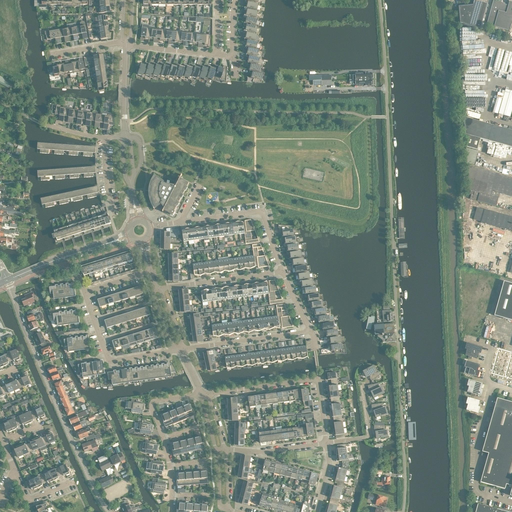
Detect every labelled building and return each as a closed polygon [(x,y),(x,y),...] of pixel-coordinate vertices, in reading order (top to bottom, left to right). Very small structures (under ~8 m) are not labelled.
[(245,7),(259,10),(257,9),(258,6),(259,6),(260,3),(248,0),(245,0),(244,2),(247,3),(246,7),(245,7)] [(487,4),(474,0),(473,5),(458,6),(460,23),(480,29),(487,4)] [(493,0),(487,24),(494,26),(510,31),(511,22),(511,1),(509,1),(508,5),(505,4),(505,3),(503,2),(503,4),(501,3),(501,1),(499,0),(498,1),(493,0)] [(244,14),(259,18),(256,17),(257,13),(258,13),(259,10),(245,7),(244,10),(246,10),(245,14),(244,14)] [(244,22),(258,25),(259,25),(256,25),(257,21),(258,21),(259,18),(244,14),(243,18),(246,18),(245,22),(244,22)] [(77,24),(76,25),(77,35),(78,34),(82,34),(83,34),(84,39),(87,38),(87,39),(88,39),(85,22),(80,23),(80,26),(77,27),(77,24)] [(244,29),(244,30),(259,33),(256,32),(257,28),(258,29),(258,25),(244,22),(243,25),(246,26),(245,30),(244,29)] [(148,39),(150,25),(142,24),(141,36),(145,36),(145,39),(148,39)] [(75,27),(67,28),(69,36),(73,35),(74,36),(75,41),(78,40),(78,41),(79,40),(78,34),(77,35),(76,25),(75,25),(75,27)] [(153,37),(156,38),(157,29),(150,28),(151,25),(150,25),(148,39),(152,39),(153,37)] [(60,38),(58,28),(55,28),(56,30),(49,31),(49,32),(46,32),(47,40),(55,38),(56,39),(57,44),(60,43),(60,44),(61,44),(60,38)] [(59,28),(58,28),(60,38),(64,37),(65,38),(66,42),(69,42),(70,42),(69,36),(67,28),(59,30),(59,28)] [(159,40),(163,41),(165,28),(164,28),(164,30),(157,29),(156,38),(160,38),(159,40)] [(167,39),(171,39),(172,31),(165,30),(166,28),(165,28),(163,41),(167,41),(167,39)] [(174,42),(178,42),(180,29),(179,29),(179,31),(172,31),(171,39),(175,40),(174,42)] [(182,41),(186,41),(187,32),(180,32),(181,29),(180,29),(178,42),(182,43),(182,41)] [(245,37),(245,38),(259,41),(256,40),(257,36),(258,36),(259,33),(244,30),(243,33),(246,33),(245,37)] [(189,44),(193,44),(195,31),(194,31),(194,33),(187,32),(186,41),(190,41),(189,44)] [(197,42),(201,43),(202,34),(195,33),(195,31),(193,44),(197,44),(197,42)] [(202,34),(201,43),(204,43),(204,45),(208,46),(209,35),(210,33),(209,33),(208,35),(202,34)] [(246,41),(245,45),(260,49),(256,48),(257,44),(258,44),(259,41),(245,38),(244,41),(246,41)] [(247,49),(246,53),(261,57),(257,56),(258,52),(259,52),(260,49),(245,45),(245,46),(245,49),(247,49)] [(479,46),(461,46),(461,54),(472,55),(472,50),(479,50),(479,46)] [(507,78),(511,80),(511,62),(511,57),(506,55),(507,53),(497,50),(496,52),(493,51),(490,59),(497,61),(493,73),(507,77),(507,78)] [(248,57),(247,61),(263,65),(258,64),(259,60),(260,60),(261,57),(246,53),(246,54),(247,54),(246,57),(248,57)] [(79,61),(75,62),(77,75),(78,74),(78,72),(85,71),(83,63),(79,63),(79,61)] [(250,65),(249,69),(264,73),(260,72),(261,68),(262,68),(263,65),(247,61),(247,62),(248,62),(247,65),(250,65)] [(72,65),(68,65),(70,74),(76,73),(77,75),(75,62),(71,63),(72,65)] [(142,77),(145,78),(149,64),(146,63),(145,65),(141,64),(140,66),(137,65),(136,73),(136,72),(138,73),(138,74),(142,76),(142,77)] [(149,77),(153,78),(157,64),(154,63),(153,65),(149,64),(145,78),(146,75),(150,76),(149,77)] [(157,77),(160,78),(165,64),(162,63),(161,66),(157,64),(153,78),(154,75),(157,76),(157,77)] [(63,77),(60,64),(57,65),(57,67),(53,68),(55,76),(62,75),(62,77),(63,77)] [(64,64),(60,64),(63,77),(63,75),(70,74),(68,65),(65,66),(64,64)] [(165,78),(168,79),(172,65),(169,64),(169,66),(165,65),(165,64),(160,78),(161,75),(165,77),(165,78)] [(173,78),(176,79),(180,65),(177,64),(176,66),(172,65),(173,65),(172,65),(168,79),(169,76),(173,77),(173,78)] [(180,79),(184,80),(188,65),(185,64),(184,67),(180,65),(176,79),(177,76),(181,77),(180,79)] [(188,79),(191,80),(196,66),(193,65),(192,67),(188,66),(188,65),(184,80),(185,77),(188,78),(188,79)] [(196,79),(199,80),(203,66),(200,65),(200,67),(196,66),(191,80),(192,77),(196,78),(196,79)] [(204,80),(207,81),(211,66),(208,65),(207,68),(203,67),(204,66),(203,66),(199,80),(200,77),(204,78),(204,80)] [(219,66),(214,81),(215,81),(216,77),(220,78),(219,80),(226,82),(227,66),(224,65),(223,68),(219,66)] [(211,80),(214,81),(219,66),(219,67),(216,66),(215,68),(211,67),(211,66),(207,81),(208,78),(212,79),(211,80)] [(264,73),(249,69),(249,70),(250,70),(249,73),(251,73),(250,78),(253,78),(253,82),(260,82),(259,82),(260,80),(261,80),(262,76),(264,76),(264,73)] [(0,82),(8,87),(11,88),(11,87),(14,89),(17,83),(14,82),(13,83),(0,76),(0,82)] [(499,114),(510,117),(511,110),(511,91),(505,89),(499,114)] [(63,122),(64,116),(66,106),(63,106),(63,108),(56,107),(57,106),(56,106),(56,107),(53,106),(51,114),(60,115),(60,116),(59,121),(63,121),(63,122)] [(72,123),(73,118),(74,110),(66,108),(67,106),(66,106),(64,116),(68,117),(69,118),(68,122),(72,123)] [(81,125),(82,119),(84,109),(84,108),(81,107),(80,111),(74,110),(73,118),(77,118),(78,119),(77,124),(81,124),(81,125)] [(90,127),(91,121),(92,113),(84,112),(85,110),(84,109),(82,119),(86,120),(87,121),(86,125),(90,126),(89,127),(90,127)] [(99,128),(100,122),(101,113),(100,112),(100,115),(92,113),(91,121),(95,122),(96,123),(95,127),(98,128),(99,128)] [(111,114),(102,112),(101,113),(100,122),(104,123),(105,124),(104,129),(107,129),(107,130),(108,130),(109,124),(113,125),(112,117),(110,116),(111,114)] [(464,119),(466,147),(477,150),(480,139),(511,147),(511,130),(464,117),(464,119)] [(88,146),(87,156),(92,156),(92,153),(95,153),(96,147),(95,147),(95,148),(92,148),(92,147),(88,146)] [(466,148),(467,163),(474,165),(478,151),(466,148)] [(470,199),(477,201),(496,206),(498,198),(490,196),(492,191),(511,197),(511,177),(468,165),(468,167),(469,190),(471,191),(470,194),(471,195),(470,199)] [(45,180),(45,171),(40,171),(40,172),(38,172),(38,171),(37,171),(38,177),(41,177),(41,180),(45,180)] [(151,204),(152,205),(152,207),(153,208),(154,209),(161,204),(162,205),(160,206),(162,208),(163,207),(164,208),(162,212),(163,212),(163,210),(171,214),(172,211),(174,211),(178,205),(176,204),(178,200),(180,201),(189,183),(180,178),(182,175),(176,186),(169,185),(169,182),(167,181),(167,184),(163,183),(164,182),(156,176),(156,177),(153,182),(151,181),(150,182),(150,184),(149,185),(149,186),(151,187),(151,192),(149,192),(149,193),(149,194),(149,195),(149,197),(149,198),(151,198),(153,203),(151,204)] [(94,187),(90,188),(92,197),(96,197),(96,193),(99,192),(97,186),(97,188),(94,188),(94,187)] [(86,190),(83,191),(84,196),(87,195),(88,198),(92,197),(90,188),(86,189),(86,190)] [(80,190),(76,191),(78,201),(82,200),(81,196),(84,196),(83,191),(80,191),(80,190)] [(72,193),(69,194),(70,199),(73,198),(74,201),(78,201),(76,191),(72,192),(72,193)] [(66,193),(62,194),(64,204),(68,203),(67,199),(70,199),(69,194),(66,194),(66,193)] [(58,196),(55,197),(56,202),(59,201),(60,205),(64,204),(62,194),(57,195),(58,196)] [(52,196),(48,197),(50,207),(54,206),(53,202),(56,202),(55,197),(52,197),(52,196)] [(50,207),(48,197),(43,198),(44,199),(41,200),(41,199),(42,205),(45,204),(45,208),(50,207)] [(473,219),(481,221),(484,209),(477,207),(473,219)] [(484,209),(481,221),(480,222),(511,231),(511,216),(484,209)] [(104,213),(102,214),(107,227),(109,227),(108,224),(111,223),(107,212),(104,213)] [(101,216),(98,217),(101,227),(103,226),(104,228),(107,227),(102,214),(101,214),(101,216)] [(94,216),(93,217),(97,230),(99,230),(99,227),(101,227),(98,217),(95,218),(94,216)] [(92,219),(88,220),(91,230),(93,229),(94,231),(97,230),(93,217),(91,217),(92,219)] [(84,219),(83,220),(87,234),(90,233),(89,230),(91,230),(88,220),(85,221),(84,219)] [(82,222),(78,223),(81,233),(84,232),(84,234),(87,234),(83,220),(82,220),(82,222)] [(243,223),(244,233),(246,244),(259,242),(260,242),(259,242),(258,239),(252,240),(251,231),(255,230),(251,220),(245,221),(245,222),(243,223)] [(72,225),(69,226),(72,236),(74,235),(75,237),(77,237),(73,223),(72,223),(72,225)] [(75,223),(73,223),(77,237),(80,236),(79,233),(81,233),(78,223),(75,224),(75,223)] [(281,236),(281,237),(296,235),(296,234),(293,235),(293,231),(294,231),(293,226),(278,225),(279,233),(282,232),(282,236),(281,236)] [(59,229),(62,239),(64,238),(65,241),(68,240),(63,226),(62,227),(63,228),(59,229)] [(65,226),(63,226),(68,240),(70,239),(70,236),(72,236),(69,226),(65,227),(65,226)] [(57,240),(62,239),(59,229),(54,231),(55,234),(53,234),(54,239),(56,238),(57,240)] [(284,244),(298,242),(296,242),(295,238),(296,238),(296,235),(281,237),(282,240),(284,239),(285,243),(284,244)] [(286,251),(301,249),(298,249),(298,245),(299,245),(298,242),(284,244),(284,247),(287,247),(287,251),(286,251)] [(252,245),(254,256),(255,266),(260,266),(260,267),(269,266),(265,256),(259,257),(258,251),(263,250),(261,247),(260,244),(252,245)] [(289,258),(304,256),(301,256),(300,253),(301,252),(301,249),(286,251),(287,254),(289,254),(290,258),(289,258)] [(125,253),(129,265),(133,263),(130,251),(129,251),(125,253)] [(125,253),(120,254),(124,266),(128,264),(128,265),(129,265),(125,253)] [(120,254),(115,256),(119,267),(124,266),(120,254)] [(115,256),(110,257),(114,268),(114,269),(119,267),(115,256)] [(292,265),(292,266),(307,264),(307,263),(304,264),(303,260),(304,260),(304,256),(289,258),(290,261),(292,261),(292,265)] [(110,257),(105,259),(109,270),(114,268),(110,257)] [(105,259),(100,260),(104,271),(109,270),(105,259)] [(96,262),(99,273),(104,272),(104,271),(100,260),(96,262)] [(96,262),(91,263),(94,275),(99,273),(96,262)] [(91,263),(86,265),(89,274),(93,272),(94,275),(91,263)] [(295,272),(295,273),(310,271),(310,270),(306,271),(306,267),(307,267),(307,264),(292,266),(292,269),(295,268),(295,272)] [(298,279),(298,280),(313,278),(309,278),(309,274),(310,274),(310,271),(295,273),(295,276),(298,275),(298,279)] [(301,287),(316,285),(313,285),(312,281),(313,281),(313,278),(298,280),(298,283),(301,283),(301,287)] [(267,281),(268,293),(270,304),(284,303),(283,302),(282,300),(282,299),(276,300),(275,291),(279,291),(275,280),(269,281),(269,283),(267,283),(267,281)] [(511,283),(504,281),(494,315),(511,320),(511,283)] [(59,297),(57,285),(55,285),(55,286),(49,287),(50,294),(51,294),(50,294),(53,293),(54,298),(59,297),(59,298),(59,297)] [(304,294),(305,294),(319,292),(316,292),(315,288),(316,288),(316,285),(301,287),(302,290),(304,290),(305,294),(304,294)] [(141,286),(133,288),(136,296),(136,298),(144,296),(141,286)] [(133,288),(126,290),(129,298),(136,296),(133,288)] [(126,290),(119,293),(121,300),(129,298),(126,290)] [(23,301),(22,302),(24,306),(28,304),(28,305),(32,304),(31,303),(34,302),(32,296),(34,296),(32,292),(26,295),(27,298),(23,300),(23,301)] [(307,297),(308,301),(323,299),(319,299),(318,295),(320,295),(319,292),(305,294),(305,297),(307,297)] [(119,293),(112,295),(114,303),(121,300),(119,293)] [(112,295),(105,297),(107,305),(114,303),(112,295)] [(107,305),(105,297),(97,299),(100,307),(107,305)] [(311,304),(311,308),(326,306),(323,306),(322,303),(323,302),(323,299),(308,301),(308,304),(311,304)] [(276,305),(278,316),(279,328),(279,327),(284,326),(284,328),(293,326),(289,316),(283,317),(282,311),(287,310),(285,307),(284,304),(276,305)] [(314,311),(315,315),(330,313),(326,314),(326,310),(327,309),(326,306),(311,308),(312,308),(312,311),(314,311)] [(148,307),(140,309),(143,317),(150,314),(148,307)] [(140,309),(133,311),(136,319),(143,317),(140,309)] [(63,324),(61,311),(59,312),(59,313),(53,314),(54,321),(54,320),(57,320),(57,325),(58,325),(63,324)] [(133,311),(126,313),(128,321),(136,319),(133,311)] [(384,312),(384,315),(385,322),(393,321),(392,313),(391,314),(391,311),(384,312)] [(126,313),(119,316),(121,323),(128,321),(126,313)] [(318,318),(319,322),(334,320),(330,321),(329,317),(330,317),(330,313),(315,315),(315,316),(315,315),(316,318),(318,318)] [(27,316),(27,317),(27,318),(27,319),(28,319),(29,322),(35,320),(35,321),(40,319),(38,316),(34,317),(33,314),(27,316)] [(119,316),(112,318),(114,326),(121,323),(119,316)] [(114,326),(112,318),(104,320),(107,328),(114,326)] [(322,325),(323,329),(338,327),(334,328),(333,324),(334,324),(334,320),(319,322),(319,323),(320,325),(322,325)] [(28,325),(30,331),(32,330),(34,334),(38,332),(37,330),(36,328),(39,327),(36,321),(28,325)] [(375,335),(377,335),(377,336),(378,337),(382,340),(383,343),(396,342),(394,324),(380,325),(373,325),(375,335)] [(487,325),(483,337),(488,338),(492,327),(487,325)] [(155,327),(148,330),(151,340),(158,338),(155,327)] [(326,336),(326,337),(341,335),(341,334),(338,335),(337,331),(338,331),(338,327),(323,329),(323,330),(323,333),(326,332),(326,336)] [(148,330),(141,332),(144,342),(151,340),(148,330)] [(33,336),(38,346),(42,344),(43,347),(50,344),(49,341),(45,342),(41,332),(33,336)] [(141,332),(134,334),(137,344),(144,342),(141,332)] [(126,336),(129,344),(130,347),(137,344),(134,334),(126,336)] [(327,344),(342,342),(341,342),(340,338),(342,338),(341,335),(326,337),(327,340),(329,339),(330,343),(327,344)] [(126,336),(119,339),(122,346),(129,344),(126,336)] [(74,350),(72,337),(70,338),(70,339),(64,340),(65,347),(65,346),(68,346),(68,351),(69,351),(69,350),(74,350)] [(122,346),(119,339),(112,341),(114,349),(122,346)] [(342,342),(327,344),(328,347),(330,347),(331,351),(334,351),(334,353),(341,353),(340,350),(342,350),(341,345),(343,345),(342,342)] [(467,349),(465,355),(477,358),(478,355),(479,355),(478,355),(479,353),(481,353),(482,347),(467,342),(465,349),(467,349)] [(41,349),(43,355),(49,352),(49,353),(52,352),(50,346),(41,349)] [(511,351),(498,348),(491,373),(511,378),(511,351)] [(10,351),(7,352),(10,359),(13,358),(14,361),(16,360),(16,361),(17,360),(18,362),(22,361),(19,356),(16,350),(11,352),(10,351)] [(5,354),(0,356),(0,357),(4,366),(7,365),(7,364),(9,363),(8,360),(10,359),(7,352),(8,353),(5,355),(5,354)] [(464,373),(478,377),(480,371),(478,370),(480,364),(466,360),(464,367),(466,367),(464,373)] [(88,375),(86,362),(84,363),(84,364),(78,365),(79,372),(80,372),(79,371),(82,371),(83,376),(83,375),(88,375)] [(55,366),(48,368),(50,374),(57,371),(57,372),(58,372),(63,370),(62,368),(61,368),(60,367),(56,369),(55,366)] [(363,371),(365,375),(366,377),(369,376),(370,377),(369,378),(372,381),(381,375),(378,371),(377,373),(376,372),(373,366),(365,370),(363,371)] [(118,383),(116,370),(113,370),(113,372),(107,373),(108,379),(109,379),(111,379),(112,384),(113,384),(112,383),(117,383),(118,383)] [(331,380),(331,383),(338,382),(337,378),(336,372),(332,373),(331,370),(325,371),(325,380),(331,380)] [(22,380),(20,381),(23,389),(23,387),(25,386),(31,384),(28,378),(29,377),(26,372),(23,374),(24,376),(23,376),(23,377),(22,377),(21,377),(22,380)] [(51,375),(53,380),(61,377),(60,374),(59,375),(58,372),(57,372),(51,375)] [(469,386),(467,392),(471,393),(470,395),(474,396),(475,394),(481,396),(483,390),(481,389),(482,383),(468,379),(467,386),(469,386)] [(14,380),(10,381),(15,391),(19,389),(20,390),(23,389),(20,381),(17,382),(16,380),(14,381),(14,380)] [(6,387),(4,388),(6,394),(9,393),(15,391),(10,381),(7,383),(6,384),(5,384),(6,387)] [(54,384),(56,389),(63,386),(61,381),(54,384)] [(326,386),(328,392),(338,391),(338,385),(338,382),(331,383),(332,386),(326,386)] [(368,386),(369,390),(372,389),(372,391),(371,392),(373,396),(374,398),(377,396),(384,393),(381,387),(379,388),(379,387),(378,383),(368,386)] [(56,389),(59,394),(65,391),(63,386),(56,389)] [(299,389),(293,390),(295,401),(295,399),(303,398),(303,401),(302,390),(299,390),(299,389)] [(59,394),(61,400),(68,397),(65,391),(59,394)] [(330,397),(331,401),(340,400),(338,391),(328,392),(329,397),(330,397)] [(227,402),(228,404),(237,404),(239,403),(239,396),(234,396),(234,398),(227,399),(226,399),(226,402),(227,402)] [(61,400),(63,405),(72,401),(71,399),(69,400),(68,397),(61,400)] [(478,406),(480,401),(468,397),(466,404),(468,404),(466,410),(478,413),(480,407),(478,406)] [(511,402),(497,398),(482,451),(488,453),(480,482),(505,489),(506,484),(511,485),(511,486),(510,495),(511,495),(511,402)] [(125,408),(130,409),(133,409),(132,412),(143,414),(142,414),(143,408),(144,409),(145,404),(142,404),(142,403),(137,401),(137,400),(136,400),(136,403),(126,401),(125,408)] [(328,405),(330,411),(341,409),(340,404),(341,403),(340,400),(331,401),(331,402),(334,401),(334,404),(328,405)] [(63,405),(65,410),(72,407),(71,404),(73,403),(72,401),(63,405)] [(371,405),(372,409),(375,409),(375,411),(374,411),(375,415),(376,417),(380,416),(387,414),(385,408),(383,408),(382,407),(383,407),(382,403),(371,405)] [(181,406),(182,407),(187,418),(186,418),(195,415),(193,409),(191,410),(189,404),(185,406),(184,405),(181,406)] [(72,407),(65,410),(68,416),(74,413),(77,412),(75,406),(72,407)] [(35,410),(33,411),(35,417),(38,416),(39,418),(41,417),(41,418),(42,418),(43,420),(46,418),(44,413),(43,413),(41,407),(35,410)] [(174,409),(175,410),(180,421),(186,418),(187,418),(182,407),(178,409),(177,408),(174,409)] [(69,419),(71,424),(79,421),(78,418),(87,415),(89,413),(88,409),(76,415),(76,416),(69,419)] [(333,415),(333,420),(343,419),(343,418),(342,418),(341,409),(330,411),(332,415),(333,415)] [(167,412),(168,413),(173,424),(173,423),(179,421),(180,421),(175,410),(172,411),(172,410),(167,412)] [(30,412),(25,414),(29,424),(32,422),(32,421),(33,421),(34,421),(33,418),(35,417),(33,411),(30,412)] [(166,427),(166,426),(172,424),(173,424),(168,413),(165,414),(165,413),(160,415),(165,427),(166,427)] [(18,414),(16,415),(19,424),(22,423),(23,425),(25,424),(25,425),(29,424),(25,414),(19,416),(18,414)] [(16,415),(8,419),(13,430),(16,429),(16,428),(18,428),(18,427),(17,425),(19,424),(16,415)] [(13,430),(8,419),(0,422),(0,423),(3,431),(6,429),(7,432),(9,431),(9,432),(13,430)] [(331,423),(333,429),(343,428),(343,422),(343,419),(333,420),(336,420),(337,422),(331,423)] [(85,420),(81,422),(73,425),(75,431),(82,428),(81,425),(86,422),(85,420)] [(139,423),(138,429),(141,430),(141,433),(140,433),(152,435),(152,434),(151,434),(152,429),(153,429),(153,425),(150,424),(145,422),(145,421),(144,424),(139,423)] [(299,427),(300,438),(306,437),(305,436),(308,436),(306,424),(307,428),(299,429),(299,427)] [(374,430),(377,430),(377,432),(376,432),(376,436),(376,438),(380,438),(388,437),(387,430),(384,431),(384,430),(385,430),(385,426),(374,425),(374,430)] [(77,432),(79,435),(78,436),(79,438),(80,439),(85,437),(87,440),(90,439),(95,437),(94,434),(88,436),(87,432),(91,430),(90,427),(77,432)] [(343,428),(333,429),(334,434),(335,434),(336,438),(345,437),(343,428)] [(47,438),(45,439),(47,445),(50,444),(55,441),(53,435),(54,435),(51,429),(48,431),(49,433),(48,433),(48,434),(46,435),(47,438)] [(38,437),(35,439),(39,448),(45,446),(47,445),(45,439),(42,440),(41,437),(39,438),(38,437)] [(192,438),(193,439),(196,451),(196,450),(204,448),(205,448),(203,443),(202,443),(200,437),(196,438),(195,437),(192,438)] [(31,444),(29,446),(32,453),(35,452),(34,450),(39,448),(35,439),(32,440),(32,441),(30,442),(31,444)] [(185,440),(185,441),(186,441),(188,452),(189,452),(196,450),(196,451),(193,439),(188,440),(188,439),(185,440)] [(92,449),(93,452),(98,450),(95,440),(82,445),(85,452),(92,449)] [(145,443),(144,449),(147,450),(146,453),(157,455),(156,454),(157,451),(157,452),(158,452),(158,451),(158,449),(159,445),(156,444),(151,442),(151,441),(150,441),(146,440),(145,443)] [(178,441),(178,442),(181,454),(188,452),(186,441),(185,441),(181,442),(181,441),(178,441)] [(178,442),(174,443),(174,442),(171,443),(174,456),(174,455),(181,454),(178,442)] [(23,444),(19,446),(23,455),(29,453),(31,452),(32,453),(29,446),(26,447),(25,444),(23,445),(23,444)] [(336,450),(336,455),(347,454),(346,444),(337,445),(338,450),(336,450)] [(23,455),(19,446),(16,447),(16,448),(14,449),(15,451),(13,453),(15,459),(18,457),(23,455)] [(99,464),(102,471),(114,465),(121,462),(125,460),(121,453),(117,455),(110,458),(99,464)] [(342,461),(342,464),(349,465),(348,459),(347,454),(336,455),(336,461),(342,461)] [(150,463),(149,469),(152,470),(152,473),(151,473),(163,475),(162,474),(163,469),(164,469),(164,465),(163,465),(163,463),(164,463),(164,462),(151,460),(151,463),(150,463)] [(263,470),(268,472),(271,461),(267,460),(266,461),(265,461),(266,460),(265,460),(263,470)] [(268,472),(274,473),(277,463),(272,462),(272,463),(271,463),(271,462),(271,461),(268,472)] [(274,473),(279,475),(282,464),(278,463),(277,464),(276,464),(277,463),(274,473)] [(279,475),(285,476),(288,466),(283,465),(283,466),(282,465),(282,464),(279,475)] [(336,467),(335,473),(346,476),(347,470),(348,470),(349,465),(342,464),(341,468),(336,467)] [(60,467),(57,468),(60,474),(63,473),(64,476),(66,475),(67,475),(68,477),(71,476),(69,470),(68,471),(66,465),(60,467)] [(285,476),(290,478),(293,467),(289,466),(289,467),(288,467),(288,466),(285,476)] [(290,478),(296,479),(299,469),(294,468),(294,469),(293,468),(293,467),(290,478)] [(55,469),(49,472),(53,481),(57,479),(56,479),(58,478),(59,478),(57,475),(60,474),(57,468),(55,469)] [(296,479),(301,480),(304,470),(300,469),(300,470),(299,470),(299,469),(296,479)] [(309,484),(312,473),(309,473),(310,472),(304,470),(301,480),(302,480),(302,479),(309,481),(309,484)] [(191,472),(191,473),(192,473),(193,485),(193,484),(200,484),(199,472),(194,473),(194,471),(191,472)] [(199,471),(199,472),(200,484),(209,483),(209,477),(207,478),(207,472),(202,472),(202,471),(199,471)] [(41,474),(44,481),(47,480),(48,483),(48,482),(50,482),(53,481),(49,472),(44,474),(42,475),(41,474)] [(184,472),(184,473),(185,485),(192,484),(192,485),(193,485),(192,473),(191,473),(187,473),(187,472),(184,472)] [(184,473),(179,474),(179,473),(176,473),(177,486),(178,486),(178,485),(185,485),(184,473)] [(312,473),(309,484),(315,486),(317,475),(312,473)] [(336,478),(335,483),(344,485),(343,485),(346,476),(335,473),(335,478),(336,478)] [(38,476),(33,478),(37,488),(41,486),(40,486),(42,485),(43,485),(41,482),(44,481),(41,474),(38,475),(38,476)] [(100,481),(103,488),(114,483),(110,476),(100,481)] [(377,482),(377,487),(381,487),(384,487),(384,488),(387,488),(387,485),(389,485),(390,476),(384,476),(384,479),(382,479),(382,482),(377,482)] [(37,488),(33,478),(28,481),(25,482),(28,488),(31,487),(32,490),(32,489),(34,489),(37,488)] [(152,482),(151,489),(154,489),(154,492),(153,493),(165,494),(164,494),(165,489),(166,489),(166,485),(165,484),(165,482),(166,482),(158,481),(159,479),(153,478),(152,482)] [(331,485),(330,491),(341,494),(342,488),(343,488),(344,485),(335,483),(337,483),(337,486),(331,485)] [(331,496),(330,501),(338,503),(341,494),(330,491),(330,496),(331,496)] [(261,506),(265,507),(268,497),(263,495),(262,495),(259,505),(260,506),(260,504),(261,505),(261,506)] [(378,495),(376,500),(375,505),(385,507),(387,498),(378,495)] [(249,499),(240,497),(239,502),(242,502),(242,504),(247,505),(249,499)] [(266,507),(271,508),(273,498),(268,497),(265,507),(265,506),(266,506),(266,507)] [(272,509),(276,510),(279,500),(273,498),(271,508),(271,507),(272,508),(272,509)] [(122,507),(123,511),(124,511),(131,509),(137,507),(134,508),(133,506),(130,507),(129,504),(128,501),(127,501),(127,499),(123,501),(124,502),(121,504),(122,507)] [(284,511),(287,511),(290,503),(290,501),(289,500),(286,499),(285,499),(284,501),(282,511),(282,510),(283,511),(284,511)] [(277,510),(282,511),(284,501),(279,500),(276,510),(276,509),(277,509),(277,510)] [(328,505),(326,509),(336,511),(338,503),(330,501),(329,505),(328,505)] [(184,511),(185,504),(182,504),(182,502),(177,502),(176,511),(184,511)] [(301,511),(304,504),(303,504),(296,502),(295,504),(293,511),(301,511)] [(185,503),(185,504),(184,511),(191,511),(192,504),(190,504),(190,503),(185,503)] [(199,511),(200,505),(195,505),(195,503),(192,503),(192,504),(191,511),(199,511)] [(288,511),(293,511),(295,504),(290,503),(287,511),(288,511),(289,511),(288,511)] [(478,503),(475,511),(508,511),(504,511),(478,503)]
